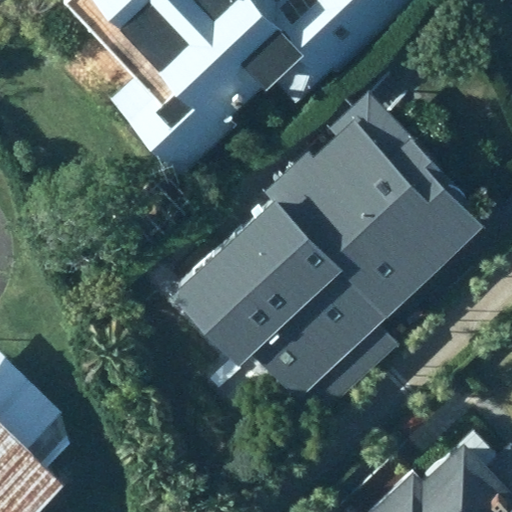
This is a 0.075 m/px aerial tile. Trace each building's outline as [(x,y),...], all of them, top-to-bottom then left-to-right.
[(72,0),(126,58),(101,81),(166,150),(262,62),(285,86),(323,51),(330,59),(393,0),(270,0),(269,2),(267,0),(72,0)] [(290,123),(146,258),(213,329),(226,316),(272,366),(259,377),(303,424),(397,335),(362,299),(467,202),(451,184),(457,178),(353,67),(315,102),(320,108),(297,131),(290,123)] [(511,511),(511,435),(499,422),(487,432),(461,405),(451,415),(439,401),(397,440),(389,433),(330,487),(337,494),(317,511),(511,511)] [(0,511),(28,511),(65,477),(0,413),(0,511)] [(131,511),(104,480),(66,511),(131,511)]
